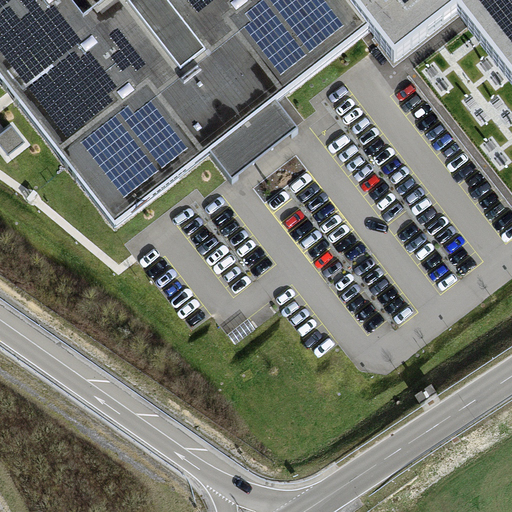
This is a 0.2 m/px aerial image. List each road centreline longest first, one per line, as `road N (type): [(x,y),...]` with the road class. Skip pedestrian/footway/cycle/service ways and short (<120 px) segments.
road 1 (motorway): [(216,480),(0,325)]
road 2 (tertiary): [(511,376),(304,511)]
